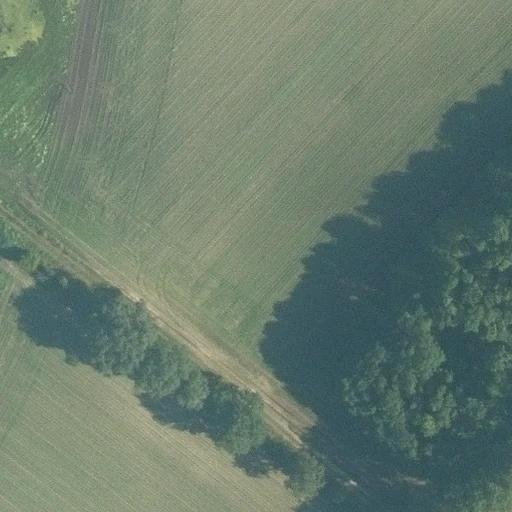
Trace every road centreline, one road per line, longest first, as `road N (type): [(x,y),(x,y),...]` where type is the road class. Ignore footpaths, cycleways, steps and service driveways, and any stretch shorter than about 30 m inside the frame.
road 1 (track): [(384,511),(29,239)]
road 2 (track): [(415,511),(511,411)]
